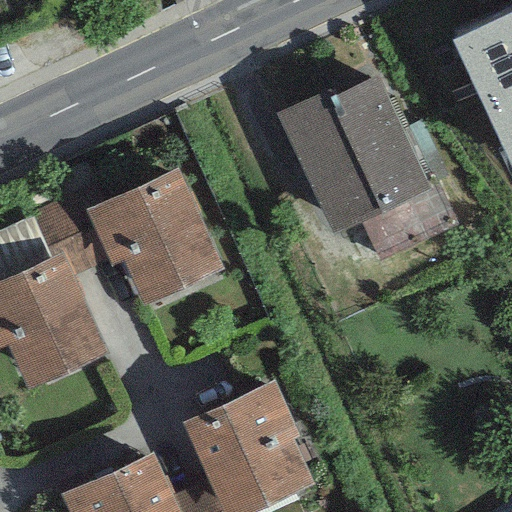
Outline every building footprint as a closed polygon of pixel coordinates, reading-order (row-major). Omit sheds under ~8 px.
[(511,0),(504,0),(453,31),(511,129),(511,0)] [(327,83),(276,106),(332,227),(429,183),(376,68),(330,90),(327,83)] [(175,162),(83,204),(108,258),(110,262),(125,255),(144,296),(219,262),(175,162)] [(77,190),(43,205),(62,246),(74,273),(108,258),(83,204),(77,190)] [(62,246),(0,273),(0,340),(7,338),(26,382),(107,347),(74,273),(62,246)] [(270,376),(182,417),(210,476),(226,511),(239,511),(316,476),(270,376)] [(150,447),(64,489),(75,511),(181,511),(173,494),(150,447)] [(226,511),(210,476),(173,494),(181,511),(239,511),(226,511)]
